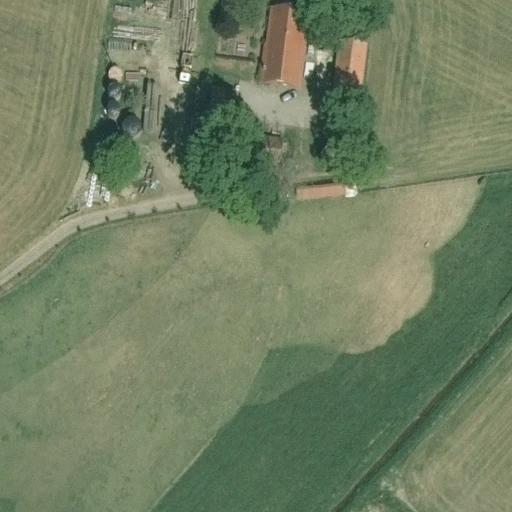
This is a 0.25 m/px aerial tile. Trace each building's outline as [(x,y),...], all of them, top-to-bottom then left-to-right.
[(218,27),(238,29),(241,3),(220,1),(218,27)] [(268,13),(258,91),(298,96),(307,18),(268,13)] [(338,49),(331,100),(359,104),(367,53),(338,49)] [(210,93),(203,143),(226,146),(233,96),(210,93)] [(253,145),(250,169),(278,172),(281,149),(253,145)]
